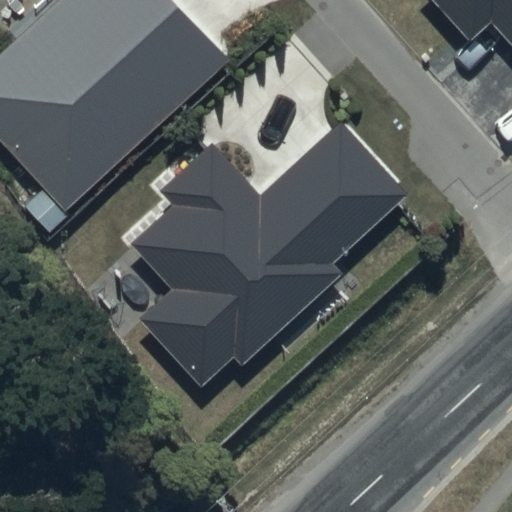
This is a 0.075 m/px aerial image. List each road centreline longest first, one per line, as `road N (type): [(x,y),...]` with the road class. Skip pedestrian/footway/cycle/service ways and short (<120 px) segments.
road 1 (residential): [(328,0),(511,207)]
road 2 (unclassified): [(340,511),(511,352)]
